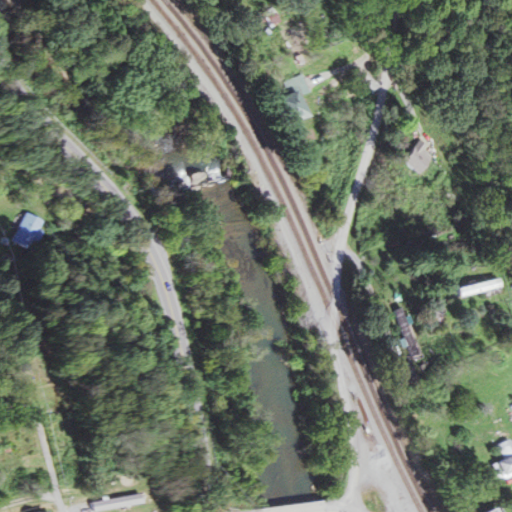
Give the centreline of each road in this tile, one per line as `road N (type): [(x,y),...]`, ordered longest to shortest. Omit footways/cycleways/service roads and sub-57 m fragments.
road 1 (residential): [(341,507),(355,449),(331,317),(399,0)]
road 2 (secondary): [(207,511),(186,373),(152,260),(115,200),(0,67)]
road 3 (residential): [(62,511),(34,414),(0,411)]
